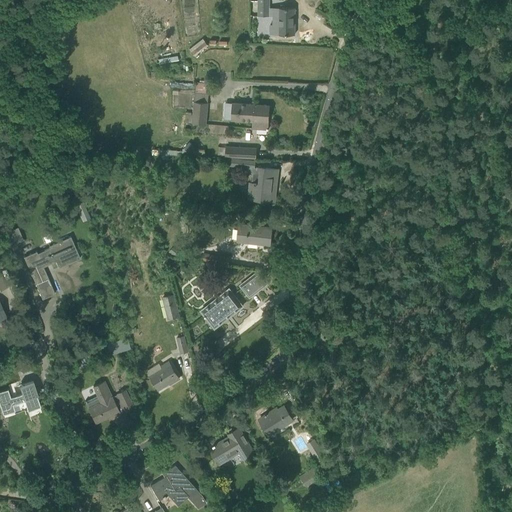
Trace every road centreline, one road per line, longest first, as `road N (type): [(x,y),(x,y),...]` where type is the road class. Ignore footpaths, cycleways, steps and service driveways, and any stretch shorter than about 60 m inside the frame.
road 1 (residential): [(93,481),(257,374),(287,343),(320,111),(353,23)]
road 2 (residential): [(93,481),(31,348),(0,357)]
